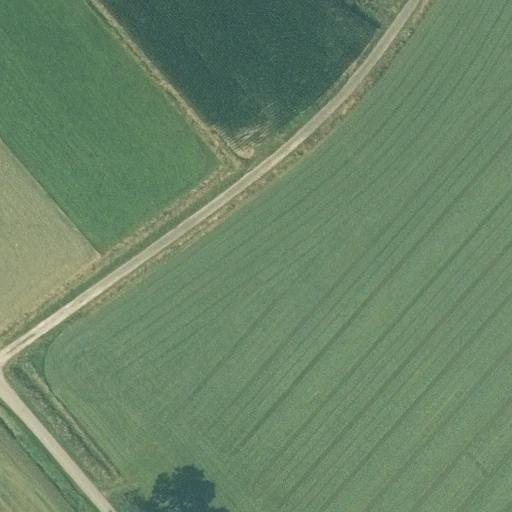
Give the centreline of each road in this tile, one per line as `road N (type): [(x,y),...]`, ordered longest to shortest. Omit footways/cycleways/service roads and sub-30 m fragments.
road 1 (unknown): [(412,0),(320,117),(0,360)]
road 2 (unclassified): [(110,511),(0,388)]
